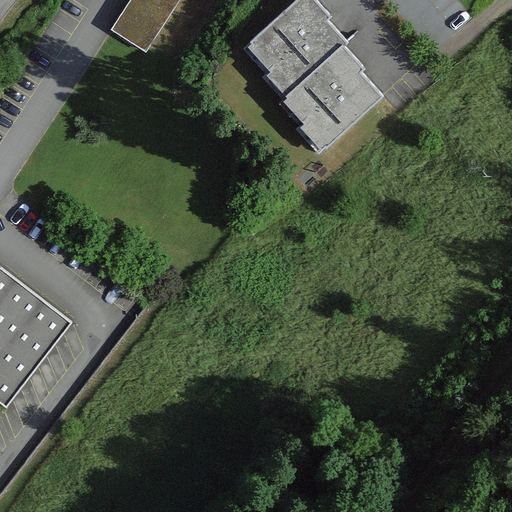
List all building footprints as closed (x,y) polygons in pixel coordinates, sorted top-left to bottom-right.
[(131,0),(113,29),(146,50),(177,0),(131,0)] [(329,15),(315,0),(293,0),(247,44),(271,69),(325,19),(329,15)] [(346,40),(325,19),(271,69),(267,73),(288,94),(341,44),(346,40)] [(363,67),(341,44),(288,94),(283,99),(305,122),(360,71),(363,67)] [(381,94),(360,71),(305,122),(301,126),(323,149),(381,94)] [(0,399),(4,403),(68,321),(0,267),(0,399)]
